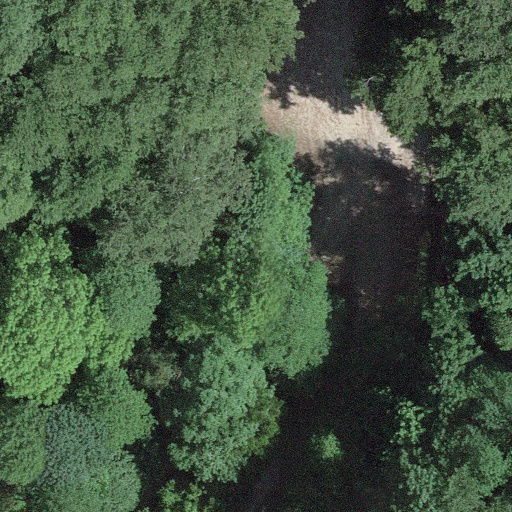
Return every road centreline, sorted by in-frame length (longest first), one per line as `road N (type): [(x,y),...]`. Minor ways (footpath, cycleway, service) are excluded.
road 1 (track): [(156,511),(337,239),(377,107),(318,64),(257,52),(174,69),(120,91),(0,167)]
road 2 (track): [(511,24),(377,107),(401,212),(392,274),(350,391),(260,511)]
